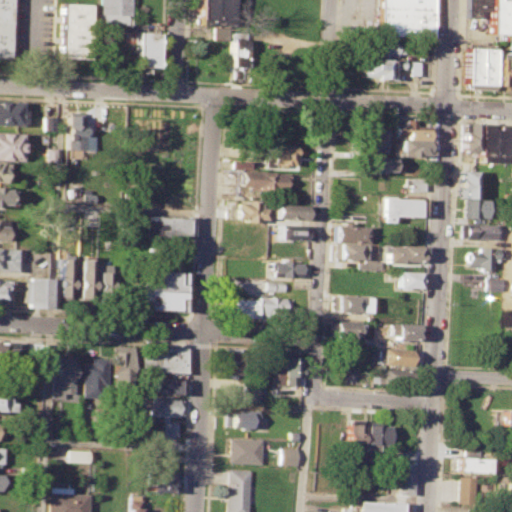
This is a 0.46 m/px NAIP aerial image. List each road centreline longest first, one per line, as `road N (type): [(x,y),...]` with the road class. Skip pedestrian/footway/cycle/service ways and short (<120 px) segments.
road 1 (residential): [(0,84),(511,108)]
road 2 (residential): [(448,0),(426,511)]
road 3 (residential): [(213,95),(193,511)]
road 4 (residential): [(328,0),(313,334)]
road 5 (residential): [(0,321),(313,334)]
road 6 (residential): [(310,394),(431,401)]
